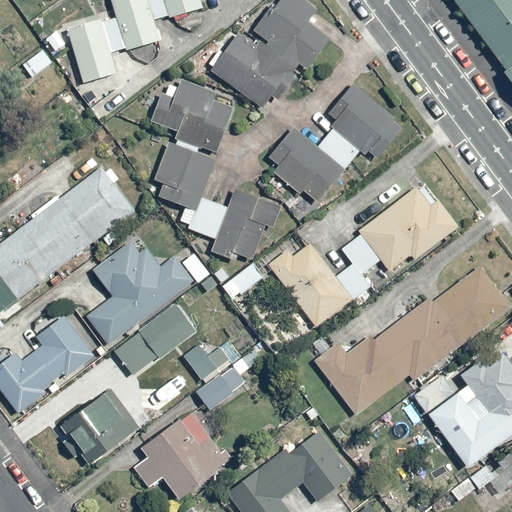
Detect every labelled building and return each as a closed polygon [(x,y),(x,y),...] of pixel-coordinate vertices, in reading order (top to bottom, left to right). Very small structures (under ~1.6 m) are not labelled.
[(111,0),(116,15),(67,29),(83,83),(116,73),(111,55),(160,41),(155,22),(203,8),(200,0),(111,0)] [(238,33),(211,70),(263,107),(271,94),(278,99),(301,66),(307,70),(330,38),(307,22),(317,9),(303,0),(280,0),(275,9),(270,5),(252,30),(261,37),(255,45),(238,33)] [(511,0),(431,0),(511,107),(511,0)] [(66,44),(57,29),(41,39),(50,53),(66,44)] [(52,63),(42,49),(21,63),(31,77),(52,63)] [(162,92),(151,122),(178,132),(175,138),(216,154),(233,108),(214,101),(217,92),(180,78),(173,96),(162,92)] [(394,118),(352,84),(327,114),(335,121),(329,128),(364,156),(368,152),(377,160),(401,130),(391,122),(394,118)] [(345,170),(293,127),(269,157),(279,166),(273,173),(300,195),(303,191),(318,203),(345,170)] [(215,160),(168,142),(153,181),(163,184),(158,196),(196,210),(215,160)] [(100,166),(0,242),(0,312),(134,210),(100,166)] [(234,187),(210,252),(236,261),(239,254),(253,259),(265,225),(274,228),(283,205),(234,187)] [(430,207),(415,187),(359,230),(390,271),(409,257),(413,261),(457,228),(438,201),(430,207)] [(131,243),(94,270),(114,296),(84,317),(107,347),(195,281),(176,255),(161,266),(147,248),(139,254),(131,243)] [(288,250),(268,265),(316,328),(353,300),(310,243),(293,256),(288,250)] [(251,263),(229,280),(221,287),(231,299),(239,293),(240,294),(262,277),(251,263)] [(338,343),(314,361),(356,415),(410,375),(414,380),(511,306),(480,265),(432,301),(429,297),(373,340),(370,336),(347,354),(338,343)] [(175,305),(113,351),(132,376),(157,357),(158,359),(195,331),(175,305)] [(95,355),(64,315),(35,336),(42,345),(22,360),(16,353),(0,364),(0,388),(18,413),(95,355)] [(237,354),(227,339),(212,349),(205,340),(183,355),(200,379),(237,354)] [(466,385),(426,414),(466,468),(511,433),(511,362),(505,353),(488,366),(482,358),(459,375),(466,385)] [(238,375),(249,367),(243,358),(195,392),(209,410),(245,384),(238,375)] [(139,427),(111,388),(60,425),(89,464),(139,427)] [(180,418),(141,448),(148,457),(134,468),(148,487),(161,477),(181,503),(235,462),(226,449),(221,453),(210,438),(200,445),(180,418)] [(285,449),(228,492),(242,511),(290,511),(281,499),(302,482),(316,502),(353,474),(320,430),(289,454),(285,449)] [(511,451),(497,462),(503,469),(488,481),(498,494),(511,483),(511,451)] [(385,511),(375,499),(358,511),(385,511)]
